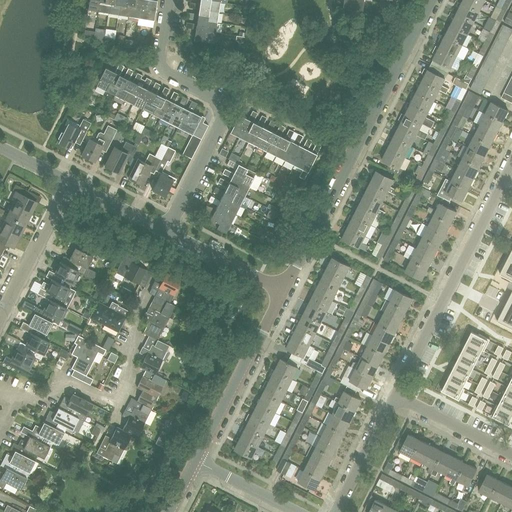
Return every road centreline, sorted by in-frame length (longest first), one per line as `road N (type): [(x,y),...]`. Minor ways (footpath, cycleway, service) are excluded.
road 1 (tertiary): [(282,290),(428,0)]
road 2 (residential): [(167,231),(222,110),(161,67),(168,0)]
road 3 (residential): [(395,396),(511,165)]
road 4 (tertiary): [(195,463),(282,290)]
road 5 (residential): [(0,319),(69,183)]
road 6 (residential): [(511,455),(395,396)]
road 7 (residential): [(111,400),(61,375),(50,396),(0,397)]
road 8 (residential): [(336,511),(395,396)]
road 9 (tertiary): [(282,290),(167,231)]
road 10 (residential): [(147,296),(125,340),(137,347),(111,400)]
